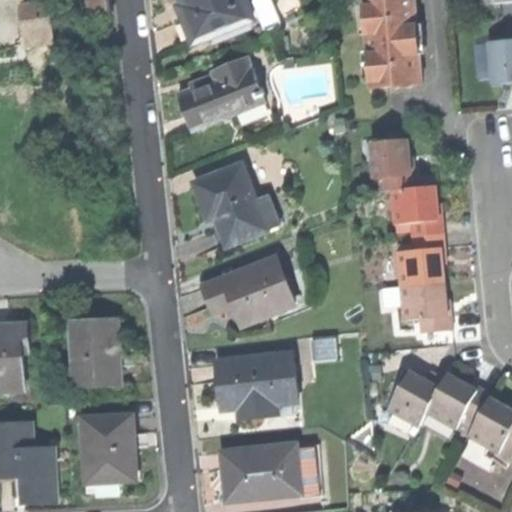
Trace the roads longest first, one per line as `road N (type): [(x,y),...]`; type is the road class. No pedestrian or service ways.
road 1 (residential): [(159,272),(128,0)]
road 2 (residential): [(186,511),(159,272)]
road 3 (residential): [(511,353),(497,323),(493,233),(511,183)]
road 4 (residential): [(159,272),(49,277),(0,247)]
